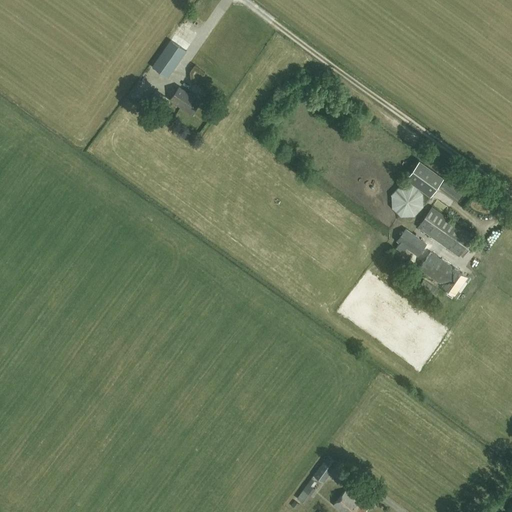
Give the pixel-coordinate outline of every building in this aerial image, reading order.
[(181,35),(193,47),(200,39),(189,28),(181,35)] [(178,52),(184,46),(175,38),(170,44),(178,52)] [(152,66),(167,77),(180,59),(165,48),(152,66)] [(179,87),(170,99),(191,113),(200,100),(193,94),(192,96),(179,87)] [(165,96),(156,90),(150,98),(159,105),(165,96)] [(432,193),(439,184),(462,201),(468,192),(443,174),(439,181),(423,170),(427,165),(421,161),(410,177),(432,193)] [(412,185),(399,185),(389,194),(390,208),(400,218),(413,217),(423,207),(422,194),(412,185)] [(473,236),(432,206),(418,226),(459,255),(473,236)] [(404,228),(397,238),(399,240),(396,245),(402,250),(406,245),(416,252),(423,242),(404,228)] [(420,268),(437,281),(442,284),(441,285),(455,294),(467,276),(454,267),(453,267),(431,252),(420,268)] [(438,289),(423,279),(418,287),(433,297),(438,289)] [(337,462),(328,455),(313,476),(323,482),(337,462)] [(316,489),(313,487),(307,483),(297,497),(306,503),(316,489)] [(334,504),(343,511),(364,511),(367,509),(346,490),(334,504)] [(313,499),(308,502),(311,507),(317,504),(313,499)] [(300,504),(294,500),(291,506),(296,509),(300,504)]
